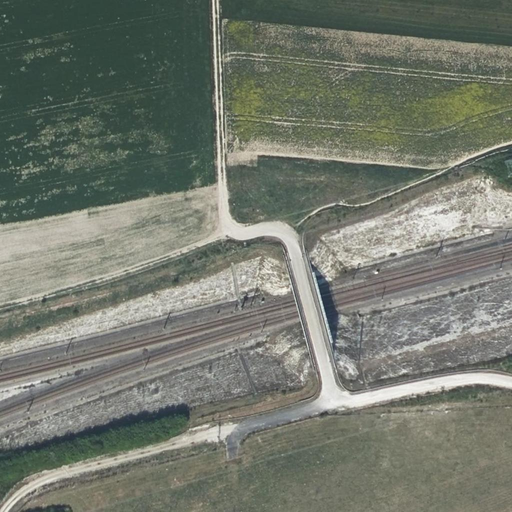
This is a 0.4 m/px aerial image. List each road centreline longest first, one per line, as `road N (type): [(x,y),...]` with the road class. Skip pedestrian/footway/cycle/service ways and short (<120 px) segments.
road 1 (track): [(0,309),(124,277),(232,228)]
road 2 (track): [(511,132),(346,188),(286,224)]
road 3 (track): [(214,0),(223,216),(232,228)]
road 4 (unclassified): [(293,245),(329,397)]
